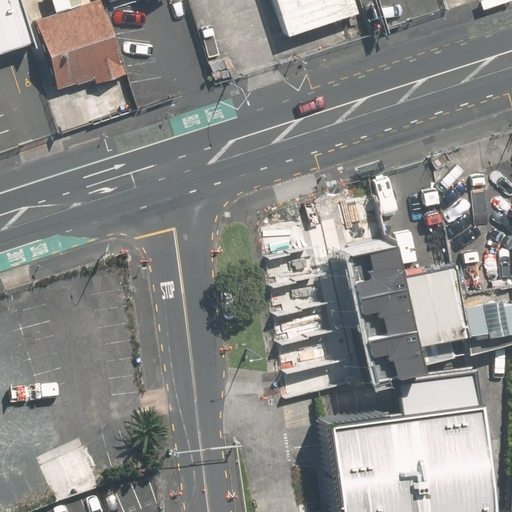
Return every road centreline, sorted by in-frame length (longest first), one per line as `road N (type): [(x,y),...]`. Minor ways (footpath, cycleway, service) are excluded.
road 1 (secondary): [(511,56),(165,166)]
road 2 (residential): [(165,166),(212,511)]
road 3 (secondary): [(165,166),(0,219)]
